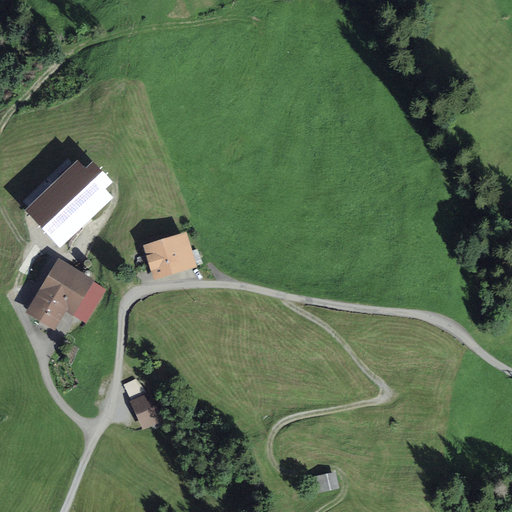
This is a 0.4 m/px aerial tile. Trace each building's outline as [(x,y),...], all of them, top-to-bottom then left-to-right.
[(78,164),(25,214),(60,251),(113,200),(105,192),(112,186),(92,165),(85,172),(78,164)] [(150,251),(157,275),(193,263),(186,239),(150,251)] [(91,283),(61,264),(32,312),(53,325),(64,307),(73,313),(91,283)] [(131,399),(145,392),(138,377),(124,384),(131,399)] [(95,395),(106,398),(110,381),(99,379),(95,395)] [(160,419),(150,396),(135,403),(146,426),(160,419)] [(315,480),(317,491),(336,488),(333,476),(315,480)]
